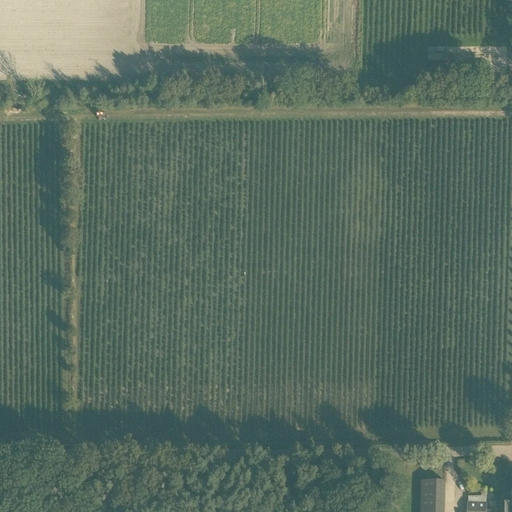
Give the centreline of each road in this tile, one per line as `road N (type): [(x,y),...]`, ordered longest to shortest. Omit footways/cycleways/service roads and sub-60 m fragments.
road 1 (track): [(0,101),(511,93)]
road 2 (unclassified): [(511,453),(0,456)]
